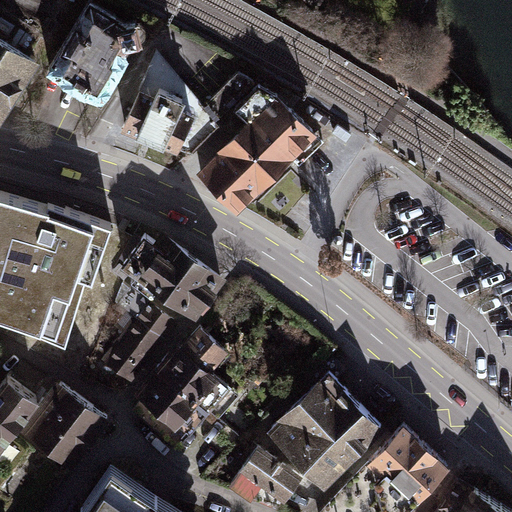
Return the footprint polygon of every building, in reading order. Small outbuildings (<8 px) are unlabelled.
[(130,22),(95,2),(54,68),(106,97),(131,57),(144,38),(141,20),(130,22)] [(46,62),(0,34),(0,129),(3,131),(46,62)] [(243,210),(321,132),(283,94),(205,172),(243,210)] [(0,320),(70,348),(110,228),(0,191),(0,320)] [(195,312),(226,270),(162,223),(153,235),(143,227),(121,258),(195,312)] [(120,302),(161,333),(173,317),(122,278),(117,286),(126,293),(120,302)] [(115,325),(94,352),(128,378),(161,333),(120,302),(106,318),(115,325)] [(228,345),(198,319),(177,339),(210,365),(228,345)] [(210,365),(177,339),(154,363),(209,409),(230,384),(210,365)] [(0,383),(0,458),(48,385),(14,362),(0,383)] [(209,409),(154,363),(133,388),(141,395),(131,407),(177,446),(209,409)] [(327,367),(266,427),(325,487),(387,427),(327,367)] [(25,442),(66,469),(106,411),(66,383),(25,442)] [(405,511),(450,464),(404,420),(317,511),(405,511)] [(302,474),(258,442),(229,483),(250,499),(252,497),(278,508),(302,474)] [(197,511),(110,455),(73,511),(197,511)] [(511,511),(511,509),(457,475),(433,511),(511,511)]
